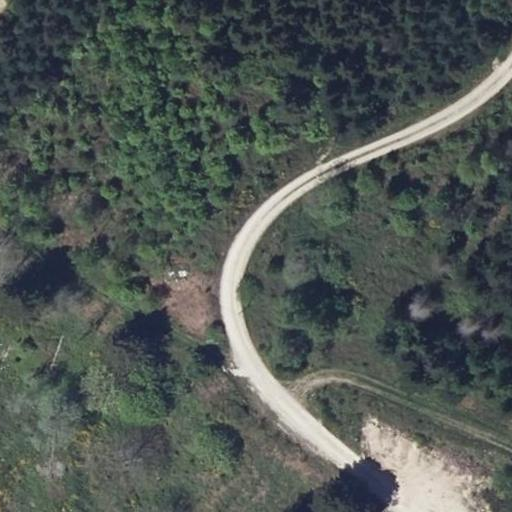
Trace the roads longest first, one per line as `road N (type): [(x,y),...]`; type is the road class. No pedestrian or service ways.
road 1 (track): [(511,438),(374,388),(252,363),(175,333),(0,214)]
road 2 (track): [(511,76),(486,101),(290,183),(249,219),(216,285),(219,316),(252,363)]
road 3 (track): [(402,511),(287,413),(252,363)]
